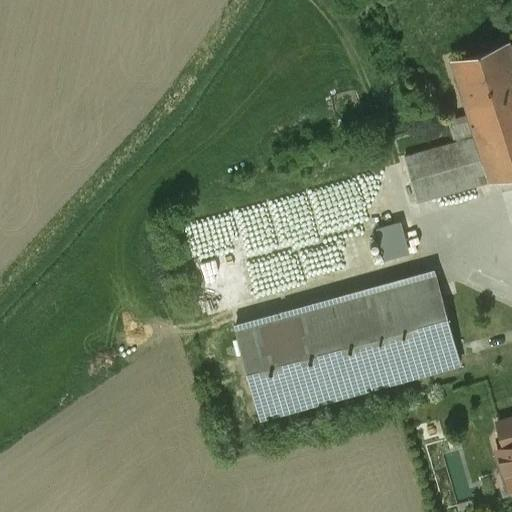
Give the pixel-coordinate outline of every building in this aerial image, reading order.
[(511,57),(507,41),(452,59),(476,134),(491,182),(511,175),(511,57)] [(491,182),(476,134),(404,154),(418,201),(491,182)] [(435,270),(235,325),(260,415),(458,361),(435,270)] [(511,415),(497,420),(504,445),(511,443),(511,415)] [(511,443),(504,445),(497,448),(508,489),(511,488),(511,443)]
